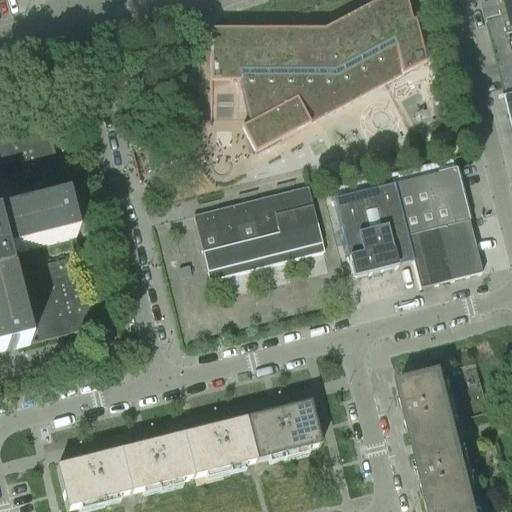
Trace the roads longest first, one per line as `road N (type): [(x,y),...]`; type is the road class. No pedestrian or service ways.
road 1 (residential): [(157,387),(76,41)]
road 2 (residential): [(511,227),(454,0)]
road 3 (residential): [(157,387),(346,340)]
road 4 (residential): [(390,511),(346,340)]
road 5 (residential): [(346,340),(511,297)]
road 6 (residential): [(0,426),(157,387)]
road 7 (residential): [(76,41),(204,0)]
